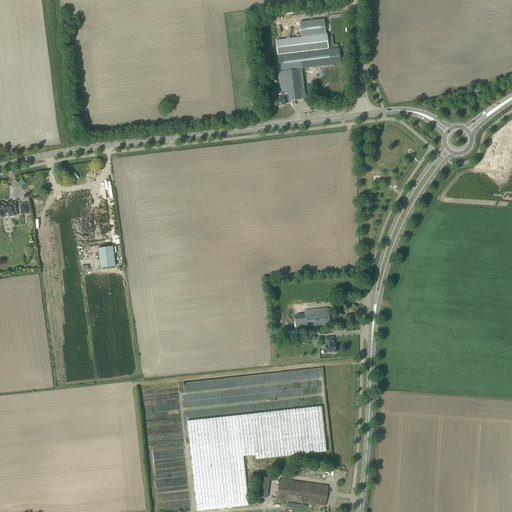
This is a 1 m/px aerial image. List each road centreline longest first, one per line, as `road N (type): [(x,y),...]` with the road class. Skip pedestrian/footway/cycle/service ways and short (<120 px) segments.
road 1 (tertiary): [(363,115),(78,148),(0,166)]
road 2 (secondary): [(359,511),(375,303)]
road 3 (secondary): [(445,146),(388,236),(375,303)]
road 4 (secondary): [(375,303),(409,212),(452,153)]
